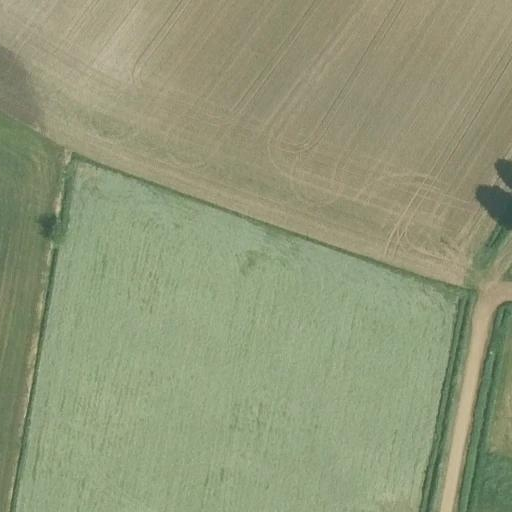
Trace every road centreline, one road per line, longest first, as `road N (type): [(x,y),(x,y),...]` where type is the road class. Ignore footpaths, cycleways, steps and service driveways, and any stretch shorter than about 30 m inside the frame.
road 1 (track): [(0,460),(55,150),(483,288)]
road 2 (unclassified): [(439,511),(483,288)]
